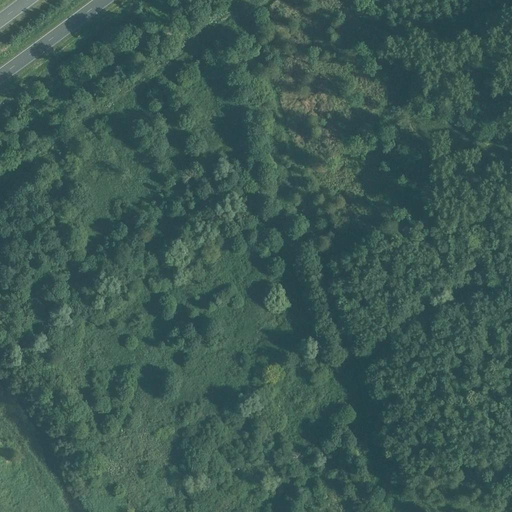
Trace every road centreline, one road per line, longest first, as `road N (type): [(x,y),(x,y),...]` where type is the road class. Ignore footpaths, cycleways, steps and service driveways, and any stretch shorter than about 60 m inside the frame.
road 1 (track): [(269,0),(255,28),(259,52),(352,353),(372,352),(431,309),(511,292)]
road 2 (track): [(231,328),(260,396),(299,425),(336,389),(358,384),(352,353)]
road 3 (track): [(511,356),(373,405),(358,384),(372,352)]
road 4 (trunk): [(0,77),(106,0)]
